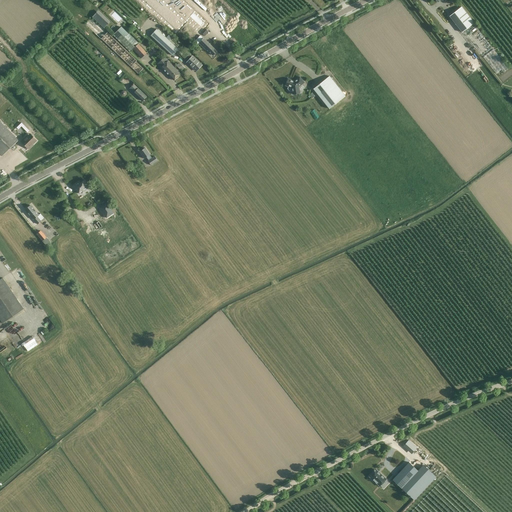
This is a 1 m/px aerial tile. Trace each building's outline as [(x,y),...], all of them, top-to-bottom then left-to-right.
[(176,0),(136,0),(176,33),(185,22),(195,31),(197,29),(201,32),(206,26),(176,0)] [(461,7),(449,16),(462,32),(474,23),(461,7)] [(110,22),(98,11),(92,17),(105,29),(110,22)] [(481,55),(492,47),(474,24),(463,32),(481,55)] [(130,52),(133,49),(141,58),(147,53),(138,44),(139,43),(122,27),(113,35),(130,52)] [(172,56),(179,49),(161,33),(157,29),(151,35),(155,39),(172,56)] [(217,51),(200,35),(194,42),(197,45),(198,43),(206,51),(207,50),(213,56),(217,51)] [(496,74),(501,70),(504,73),(509,69),(506,66),(493,49),(483,57),(496,74)] [(192,57),(189,54),(184,59),(197,71),(202,65),(193,57),(192,57)] [(181,74),(168,61),(164,57),(158,64),(162,68),(174,80),(181,74)] [(329,76),(313,89),(329,109),(345,96),(329,76)] [(290,92),(293,92),(293,94),(300,93),(299,90),(302,90),(303,86),(302,84),(304,82),(300,77),(294,81),(288,79),(286,85),(288,86),(287,89),(290,92)] [(147,97),(138,88),(134,84),(130,88),(134,93),(143,101),(147,97)] [(19,140),(0,121),(0,154),(2,157),(19,140)] [(31,146),(37,140),(30,134),(26,139),(25,138),(21,142),(29,149),(32,146),(31,146)] [(145,159),(147,157),(148,160),(148,161),(151,166),(158,161),(155,156),(152,158),(150,155),(145,148),(140,152),(145,159)] [(79,181),(73,186),(78,193),(82,190),(83,192),(90,187),(84,180),(80,183),(79,181)] [(126,234),(107,203),(84,217),(103,248),(126,234)] [(25,210),(34,220),(37,225),(41,221),(38,217),(40,215),(31,205),(25,210)] [(50,242),(41,231),(37,234),(46,246),(50,242)] [(0,279),(0,319),(3,324),(24,309),(3,278),(0,279)] [(22,344),(27,351),(38,344),(33,337),(22,344)] [(393,480),(414,500),(436,478),(423,465),(418,471),(409,462),(393,480)] [(380,486),(386,479),(376,470),(369,477),(371,478),(370,479),(372,481),(373,480),(380,486)]
